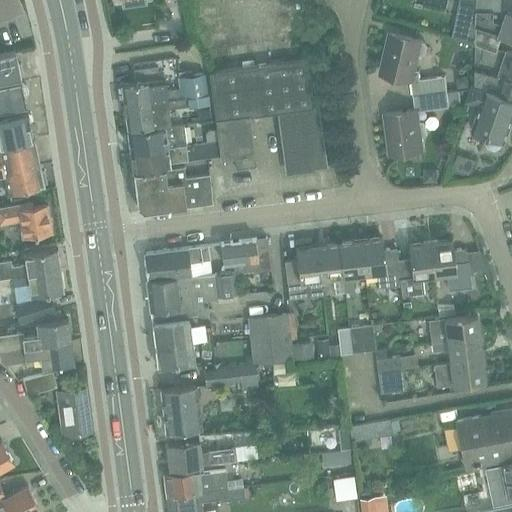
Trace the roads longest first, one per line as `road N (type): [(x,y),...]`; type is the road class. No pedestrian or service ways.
road 1 (secondary): [(96,239),(133,511)]
road 2 (unclassified): [(96,239),(366,204)]
road 3 (secondary): [(58,0),(96,239)]
road 4 (unclassified): [(366,204),(346,56),(359,0)]
road 5 (residential): [(86,511),(0,380)]
